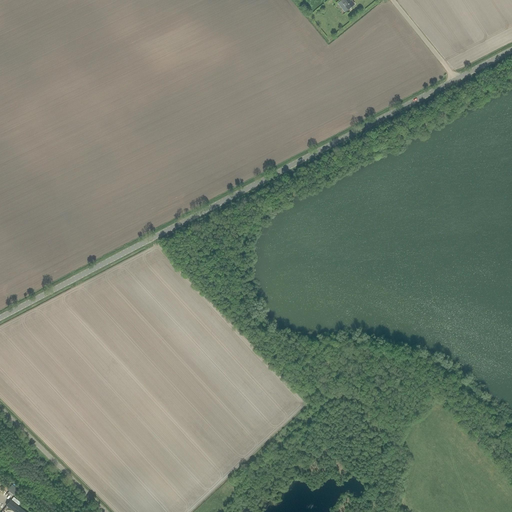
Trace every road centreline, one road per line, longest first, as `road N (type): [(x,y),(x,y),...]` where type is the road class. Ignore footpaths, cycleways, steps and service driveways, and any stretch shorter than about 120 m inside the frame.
road 1 (unclassified): [(0,317),(511,50)]
road 2 (unclassified): [(106,511),(0,407)]
